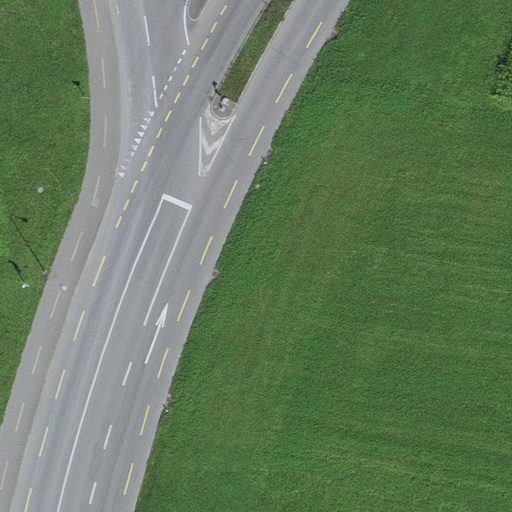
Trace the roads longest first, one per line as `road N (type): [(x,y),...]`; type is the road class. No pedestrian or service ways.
road 1 (secondary): [(73,511),(103,393),(175,202)]
road 2 (secondary): [(175,202),(283,0)]
road 3 (unclassified): [(142,0),(175,202)]
